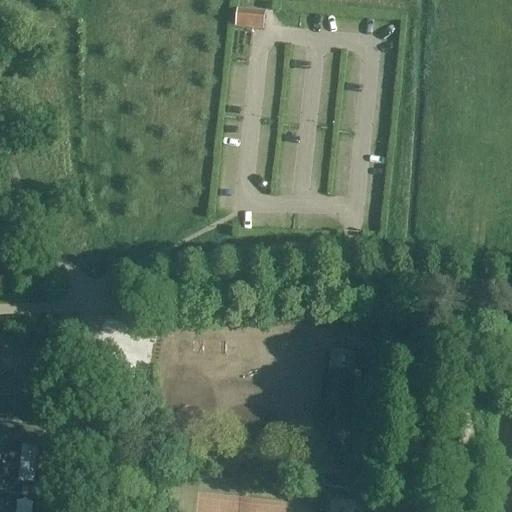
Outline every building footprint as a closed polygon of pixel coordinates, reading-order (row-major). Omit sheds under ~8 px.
[(235,28),(263,30),(264,14),(236,12),(235,28)] [(153,314),(146,375),(169,377),(173,335),(184,336),(186,317),(153,314)] [(352,373),(355,354),(330,351),(328,370),(327,370),(323,406),(349,409),(354,373),(352,373)] [(0,493),(42,499),(51,429),(0,422),(0,493)] [(335,511),(347,511),(348,500),(336,500),(335,511)]
